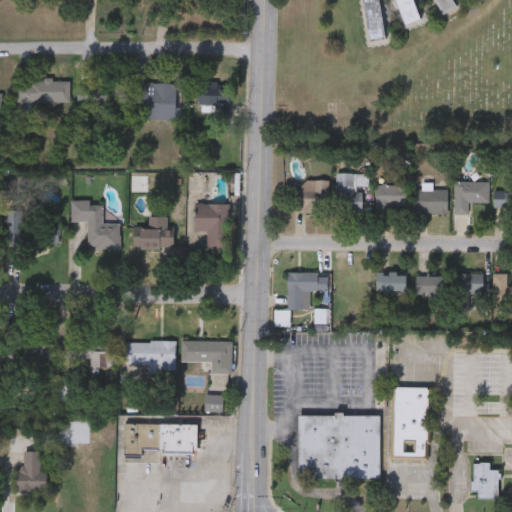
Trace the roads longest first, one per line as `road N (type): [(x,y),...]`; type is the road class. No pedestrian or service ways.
road 1 (tertiary): [(253,426),(264,0)]
road 2 (residential): [(263,46),(0,46)]
road 3 (residential): [(256,294),(0,293)]
road 4 (residential): [(511,242),(256,241)]
